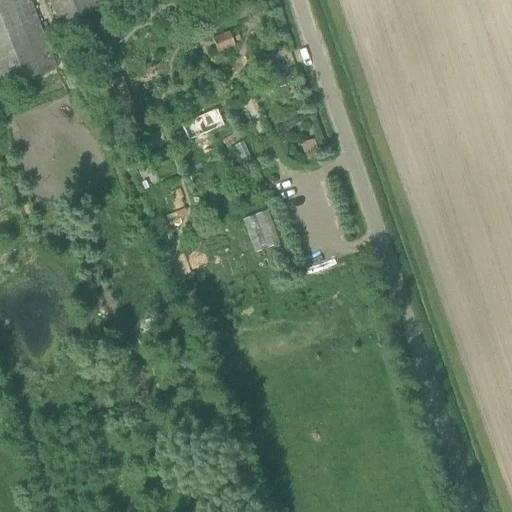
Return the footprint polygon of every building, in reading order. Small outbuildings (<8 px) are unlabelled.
[(0,0),(0,91),(59,67),(31,0),(0,0)] [(51,0),(62,26),(97,11),(91,0),(51,0)] [(116,0),(110,0),(106,2),(110,12),(120,8),(116,0)] [(212,39),(217,53),(233,47),(232,43),(239,40),(236,33),(229,36),(228,33),(212,39)] [(102,83),(107,99),(110,99),(119,127),(137,121),(123,77),(102,83)] [(220,128),(213,111),(182,125),(190,142),(220,128)] [(136,140),(125,146),(135,168),(146,163),(136,140)] [(196,286),(192,276),(182,280),(187,290),(196,286)]
